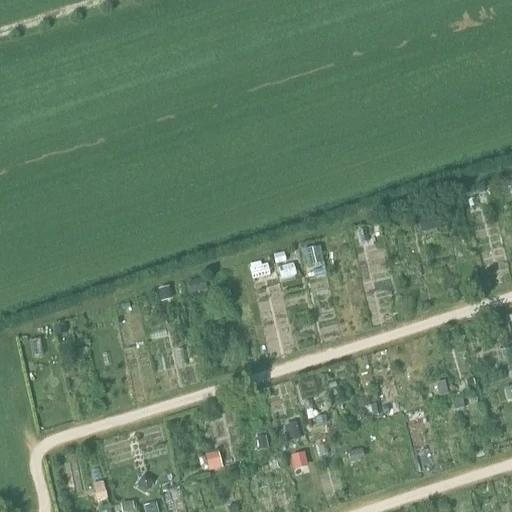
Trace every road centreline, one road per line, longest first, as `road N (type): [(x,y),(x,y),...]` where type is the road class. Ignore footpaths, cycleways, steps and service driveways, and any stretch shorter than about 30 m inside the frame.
road 1 (track): [(511,298),(33,450),(42,511)]
road 2 (track): [(360,511),(511,464)]
